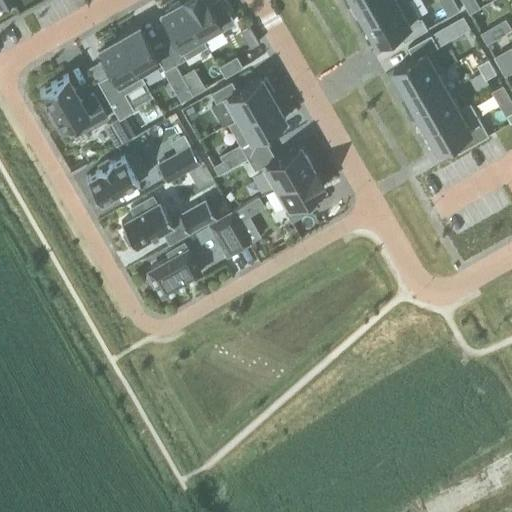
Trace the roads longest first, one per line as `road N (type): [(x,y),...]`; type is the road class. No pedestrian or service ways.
road 1 (residential): [(377,208),(155,330),(134,316),(0,75)]
road 2 (residential): [(377,208),(256,0)]
road 3 (residential): [(511,255),(449,287),(432,287),(416,277),(377,208)]
road 4 (residential): [(0,68),(118,0)]
